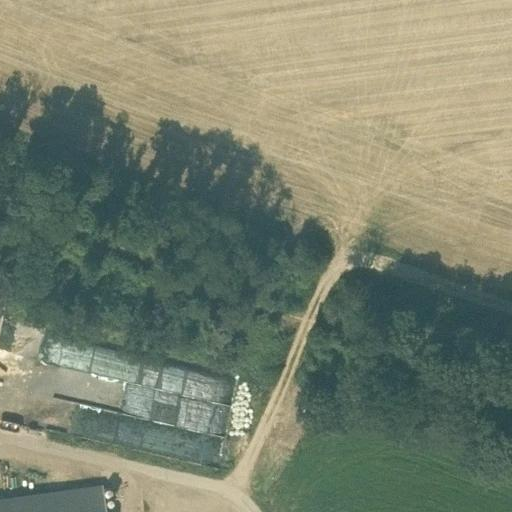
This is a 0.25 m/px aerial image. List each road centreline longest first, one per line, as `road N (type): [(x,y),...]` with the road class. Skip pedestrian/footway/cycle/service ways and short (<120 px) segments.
road 1 (track): [(235,493),(341,261),(511,312)]
road 2 (unclassified): [(0,436),(235,493),(250,511)]
